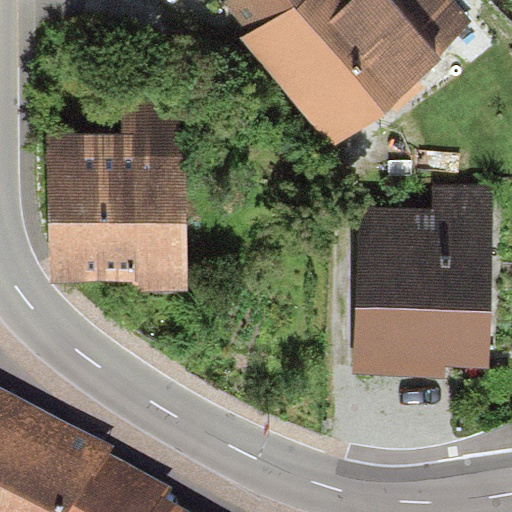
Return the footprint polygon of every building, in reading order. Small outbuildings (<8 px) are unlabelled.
[(226,0),(253,31),(289,0),(226,0)] [(289,0),(253,31),(243,38),(327,138),(456,30),(431,0),(289,0)] [(124,131),(45,132),(48,279),(134,278),(134,290),(192,289),(189,129),(184,129),(183,83),(123,84),(124,131)] [(361,207),(358,374),(442,375),(443,359),(492,360),(495,193),(438,192),(437,209),(361,207)] [(0,395),(0,511),(71,511),(103,443),(0,395)] [(231,511),(104,443),(72,511),(231,511)]
